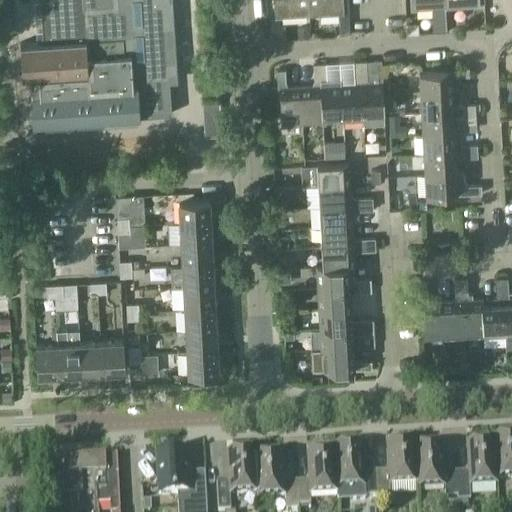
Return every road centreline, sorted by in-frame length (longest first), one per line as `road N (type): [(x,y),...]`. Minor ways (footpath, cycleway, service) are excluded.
road 1 (residential): [(390,400),(388,265),(495,261),(485,39)]
road 2 (residential): [(243,56),(267,408)]
road 3 (tertiary): [(267,408),(0,423)]
road 4 (residential): [(243,56),(381,49)]
road 5 (tertiary): [(390,400),(267,408)]
road 6 (tertiary): [(511,392),(390,400)]
